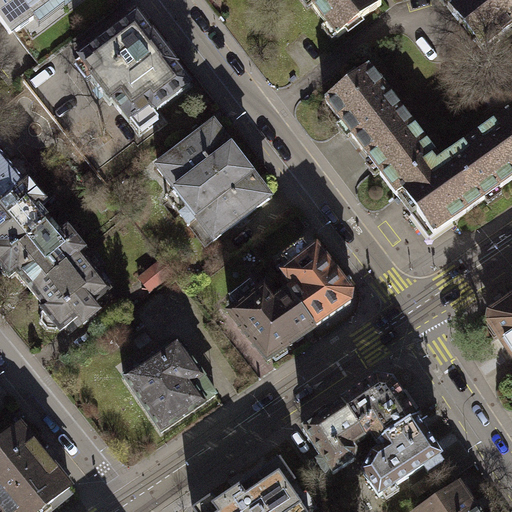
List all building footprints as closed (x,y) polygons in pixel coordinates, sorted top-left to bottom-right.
[(0,0),(0,20),(9,32),(13,29),(16,33),(26,26),(32,21),(29,17),(50,0),(0,0)] [(377,0),(307,0),(337,38),(381,5),(377,0)] [(511,0),(456,0),(447,7),(481,51),(511,26),(511,0)] [(135,17),(80,60),(93,78),(90,80),(109,104),(113,102),(130,124),(132,122),(138,129),(154,117),(152,114),(189,85),(135,17)] [(50,58),(26,26),(16,33),(7,40),(31,72),(50,58)] [(369,159),(413,126),(369,68),(325,101),(369,159)] [(448,155),(482,201),(511,178),(511,119),(506,112),(448,155)] [(213,126),(156,169),(175,193),(176,192),(195,217),(193,218),(212,243),(269,199),(213,126)] [(413,126),(369,159),(420,227),(427,228),(433,237),(482,201),(448,155),(439,161),(413,126)] [(0,205),(24,186),(0,157),(0,205)] [(24,186),(0,205),(0,264),(50,223),(39,209),(46,204),(28,183),(24,186)] [(50,223),(0,264),(0,266),(9,277),(15,273),(32,294),(80,255),(85,251),(67,230),(60,235),(50,223)] [(287,293),(314,329),(350,305),(351,293),(316,249),(282,274),(293,289),(287,293)] [(110,290),(80,255),(32,294),(42,306),(40,322),(46,330),(60,332),(77,317),(83,325),(97,313),(91,306),(110,290)] [(163,260),(139,279),(151,294),(174,275),(163,260)] [(237,309),(230,314),(266,362),(314,329),(287,293),(276,302),(264,287),(257,292),(251,283),(230,299),(237,309)] [(490,326),(511,356),(511,302),(491,317),(490,326)] [(178,342),(123,379),(160,434),(215,396),(178,342)] [(377,445),(415,419),(391,383),(377,381),(341,405),(363,438),(370,434),(377,445)] [(363,438),(341,405),(303,430),(333,475),(354,460),(354,453),(350,447),(363,438)] [(377,445),(382,452),(373,458),(363,473),(378,496),(439,455),(415,419),(377,445)] [(41,511),(70,489),(20,428),(0,444),(0,506),(4,511),(41,511)] [(292,511),(300,507),(272,467),(217,505),(212,498),(192,511),(292,511)] [(478,511),(461,486),(421,511),(478,511)]
